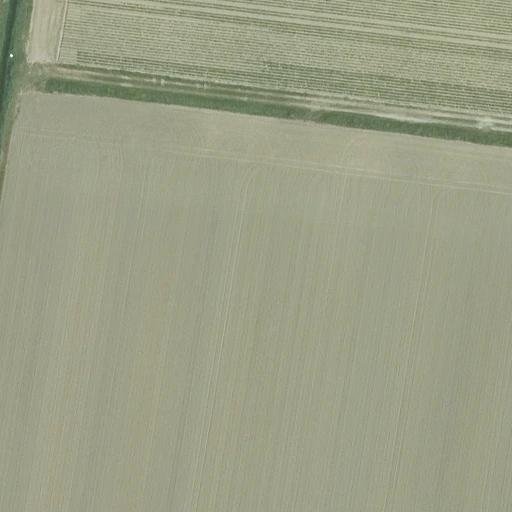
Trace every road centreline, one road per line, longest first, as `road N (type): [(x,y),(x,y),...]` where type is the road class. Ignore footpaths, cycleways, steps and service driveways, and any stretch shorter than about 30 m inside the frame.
road 1 (track): [(27,71),(280,100)]
road 2 (track): [(511,128),(280,100)]
